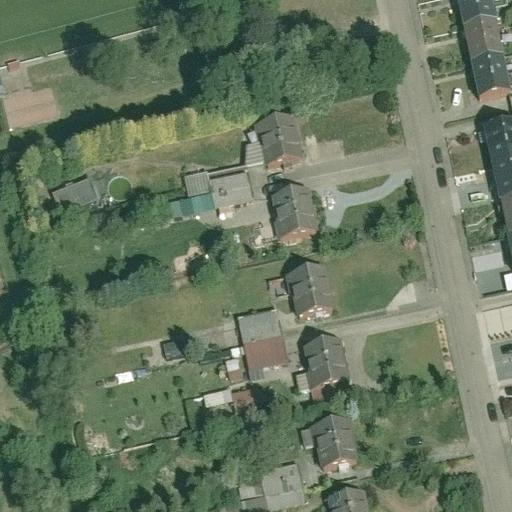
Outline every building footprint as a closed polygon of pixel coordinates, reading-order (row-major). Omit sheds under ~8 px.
[(463,0),(456,1),(463,37),(502,30),(496,0),(463,0)] [(463,37),(470,73),(509,66),(502,30),(463,37)] [(470,73),(477,109),(511,102),(511,82),(509,66),(470,73)] [(312,165),(303,123),(261,131),(270,174),(312,165)] [(511,132),(486,138),(493,174),(511,170),(511,132)] [(188,182),(192,202),(216,197),(219,213),(256,206),(249,170),(188,182)] [(511,170),(493,174),(500,210),(511,207),(511,170)] [(65,219),(101,205),(93,184),(57,198),(65,219)] [(323,236),(314,196),(274,204),(283,245),(323,236)] [(178,222),(198,219),(196,204),(176,207),(178,222)] [(511,207),(500,210),(507,245),(511,244),(511,207)] [(340,316),(330,272),(290,282),(300,326),(340,316)] [(252,375),(293,368),(283,314),(243,321),(252,375)] [(354,388),(345,345),(304,354),(314,397),(354,388)] [(208,399),(210,410),(234,406),(233,395),(208,399)] [(365,468),(355,427),(314,437),(323,478),(365,468)] [(225,511),(310,511),(304,471),(240,481),(244,509),(225,511)] [(376,511),(373,492),(328,501),(329,511),(376,511)]
